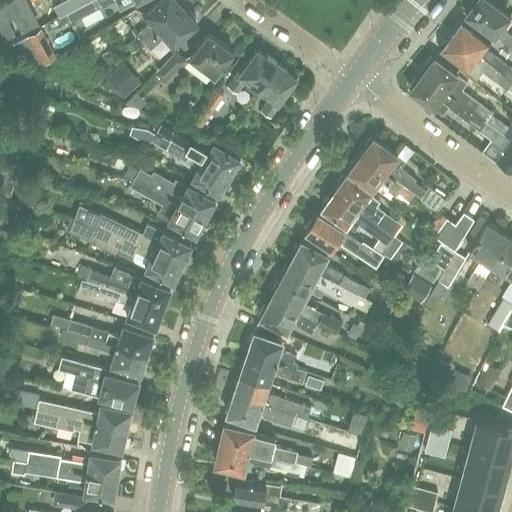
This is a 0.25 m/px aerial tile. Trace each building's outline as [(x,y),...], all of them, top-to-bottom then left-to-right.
[(85,0),(65,0),(61,3),(65,10),(73,6),(85,0)] [(85,0),(73,6),(65,10),(70,21),(113,0),(116,0),(120,7),(133,0),(85,0)] [(143,42),(182,8),(175,0),(160,0),(145,13),(151,21),(136,34),(143,42)] [(466,14),(493,34),(511,49),(511,35),(499,26),(508,15),(488,0),(471,0),(470,4),(471,7),(466,14)] [(182,8),(143,42),(150,50),(165,36),(172,44),(196,23),(182,8)] [(454,28),(450,33),(511,80),(511,68),(483,46),(489,38),(463,17),(461,20),(459,18),(453,26),(454,28)] [(33,47),(48,40),(41,28),(27,35),(33,47)] [(214,75),(232,51),(207,33),(190,57),(214,75)] [(443,39),(439,43),(440,46),(438,49),(475,78),(481,69),(506,89),(511,81),(511,80),(450,33),(446,39),(443,39)] [(258,88),(277,62),(265,54),(264,55),(256,49),(245,64),(244,63),(227,86),(236,92),(246,79),(258,88)] [(186,60),(176,50),(155,73),(164,83),(186,60)] [(421,72),(487,122),(494,113),(461,88),(466,81),(433,55),(432,57),(430,56),(425,63),(426,65),(421,72)] [(0,69),(19,76),(23,65),(0,57),(0,69)] [(277,62),(258,88),(270,96),(260,110),(270,117),(286,95),(284,93),(296,78),(288,72),(289,71),(277,62)] [(487,122),(421,72),(415,79),(413,78),(409,83),(410,86),(409,88),(442,113),(447,106),(464,118),(480,131),(487,122)] [(161,125),(156,133),(229,175),(239,158),(213,143),(207,152),(161,125)] [(151,141),(164,148),(198,168),(193,177),(219,192),(229,175),(156,133),(151,141)] [(504,150),(511,140),(505,135),(503,134),(496,144),(504,150)] [(404,184),(403,186),(420,198),(436,210),(445,199),(428,186),(425,190),(415,182),(416,180),(400,167),(405,161),(373,137),(361,153),(404,184)] [(511,172),(511,139),(496,161),(511,172)] [(397,193),(403,186),(404,184),(361,153),(356,159),(354,159),(350,164),(351,166),(349,169),(372,186),(378,178),(397,193)] [(139,168),(133,179),(148,184),(205,216),(215,198),(188,183),(187,185),(175,179),(174,182),(153,171),(151,174),(140,168),(139,169),(139,168)] [(0,193),(1,194),(8,174),(0,171),(0,193)] [(340,181),(334,189),(377,221),(384,212),(375,206),(379,201),(368,193),(369,191),(346,174),(345,175),(343,173),(339,180),(340,181)] [(196,234),(205,216),(148,184),(133,179),(130,185),(148,196),(163,204),(158,213),(196,234)] [(376,222),(377,221),(334,189),(329,196),(326,196),(323,201),(324,204),(322,207),(355,231),(360,225),(369,231),(387,245),(394,235),(376,222)] [(10,200),(0,197),(0,223),(4,224),(10,200)] [(98,226),(100,223),(117,232),(181,262),(185,255),(187,256),(191,247),(189,246),(190,243),(147,223),(142,233),(103,215),(89,209),(84,222),(98,226)] [(433,236),(455,250),(474,219),(464,212),(455,223),(446,217),(433,236)] [(383,255),(372,248),(318,213),(312,222),(310,221),(306,227),(308,228),(306,231),(331,247),(336,239),(377,265),(383,255)] [(468,250),(492,264),(509,235),(486,221),(468,250)] [(135,262),(145,266),(144,268),(172,281),(181,262),(117,232),(100,223),(98,226),(84,222),(84,223),(98,228),(94,235),(129,252),(131,249),(137,251),(134,258),(135,262)] [(0,252),(3,241),(13,243),(15,234),(0,229),(0,252)] [(511,237),(509,235),(492,264),(489,268),(499,274),(501,270),(511,276),(511,237)] [(407,255),(413,243),(401,237),(394,249),(407,255)] [(345,273),(344,273),(323,262),(327,254),(301,240),(300,242),(298,241),(294,250),(296,251),(292,259),(339,284),(356,293),(364,298),(369,289),(361,285),(362,283),(345,273)] [(430,258),(444,269),(454,251),(440,242),(430,258)] [(465,257),(455,250),(454,252),(454,251),(444,269),(437,279),(447,286),(465,257)] [(434,283),(442,270),(422,256),(413,270),(434,283)] [(281,278),(318,297),(322,289),(350,304),(356,293),(339,284),(292,259),(288,266),(286,265),(281,274),(283,275),(281,278)] [(467,280),(478,287),(485,274),(475,268),(467,280)] [(81,279),(108,287),(163,307),(169,288),(141,278),(130,274),(127,284),(90,271),(87,280),(81,278),(81,279)] [(414,275),(403,291),(422,303),(432,287),(414,275)] [(321,299),(318,297),(281,278),(279,282),(277,281),(273,290),(275,291),(271,298),(318,323),(318,324),(334,333),(341,322),(324,313),(302,302),(307,292),(320,299),(321,299)] [(104,295),(105,296),(131,305),(128,316),(156,326),(163,307),(108,287),(81,279),(77,291),(102,299),(104,295)] [(416,304),(401,295),(395,302),(415,315),(417,315),(421,306),(416,304)] [(488,323),(501,332),(511,311),(511,302),(504,297),(488,323)] [(318,323),(271,298),(267,306),(264,304),(260,313),(262,314),(261,316),(287,329),(291,322),(313,334),(318,324),(318,323)] [(70,319),(67,329),(90,335),(146,353),(152,334),(123,325),(120,335),(70,319)] [(248,351),(305,371),(312,372),(329,379),(334,370),(315,364),(315,363),(298,358),(296,363),(293,362),(296,354),(280,348),(282,341),(277,339),(281,331),(259,320),(254,333),(252,333),(249,342),(251,343),(248,351)] [(67,329),(62,327),(59,336),(88,344),(114,352),(111,363),(140,372),(146,353),(90,335),(67,329)] [(305,371),(248,351),(245,360),(243,359),(240,367),(242,368),(241,373),(269,382),(272,373),(302,383),(305,371)] [(103,371),(104,367),(61,355),(57,368),(66,370),(62,385),(131,403),(137,380),(103,371)] [(433,359),(424,377),(439,384),(447,366),(433,359)] [(501,371),(486,364),(476,383),(491,390),(501,371)] [(269,382),(241,373),(240,377),(238,376),(235,384),(237,385),(234,394),(307,418),(310,408),(281,397),(266,392),(269,382)] [(421,375),(414,388),(432,397),(439,384),(424,377),(421,375)] [(511,382),(501,405),(511,410),(511,382)] [(304,427),(306,419),(307,418),(234,394),(231,402),(229,401),(226,410),(228,411),(227,413),(255,423),(258,415),(273,420),(274,421),(290,426),(291,423),(304,427)] [(38,398),(36,409),(68,416),(125,428),(130,409),(100,402),(98,413),(70,406),(38,398)] [(425,430),(431,408),(418,405),(412,427),(425,430)] [(121,448),(125,428),(68,416),(36,409),(33,421),(73,430),(74,426),(80,428),(77,439),(121,448)] [(470,448),(509,459),(511,446),(511,428),(477,419),(470,448)] [(223,424),(219,444),(294,461),(297,450),(273,445),(274,437),(251,432),(252,431),(223,424)] [(444,456),(451,429),(431,425),(424,451),(444,456)] [(294,461),(219,444),(214,464),(243,471),(245,461),(304,475),(306,464),(294,461)] [(501,488),(509,459),(470,448),(462,478),(501,488)] [(27,461),(59,467),(117,477),(120,456),(90,452),(88,464),(60,459),(60,456),(28,451),(27,461),(26,461),(27,461)] [(345,467),(360,469),(362,457),(346,455),(345,467)] [(114,496),(117,477),(59,467),(27,461),(25,472),(85,481),(84,491),(114,496)] [(473,511),(494,511),(501,488),(462,478),(454,507),(473,511)] [(282,486),(265,483),(236,479),(233,500),(285,508),(285,509),(302,511),(318,511),(320,503),(288,497),(287,497),(281,497),(282,486)] [(410,485),(406,501),(405,505),(432,511),(437,492),(416,486),(410,485)] [(55,505),(81,509),(81,507),(84,508),(86,496),(57,491),(55,505)]
